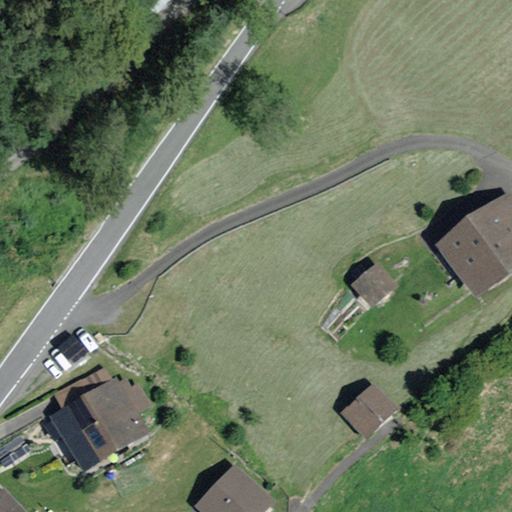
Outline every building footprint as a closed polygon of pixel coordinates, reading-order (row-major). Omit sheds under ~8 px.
[(511,202),(507,196),(436,249),(476,304),(511,277),(511,202)] [(406,291),(387,265),(362,284),(381,309),(406,291)] [(119,387),(118,383),(55,417),(87,476),(148,442),(135,418),(150,411),(137,388),(130,392),(126,383),(119,387)] [(400,414),(374,387),(343,417),(370,444),(400,414)] [(273,511),(275,510),(235,470),(196,509),(199,511),(273,511)] [(20,511),(5,493),(0,497),(0,511),(20,511)]
